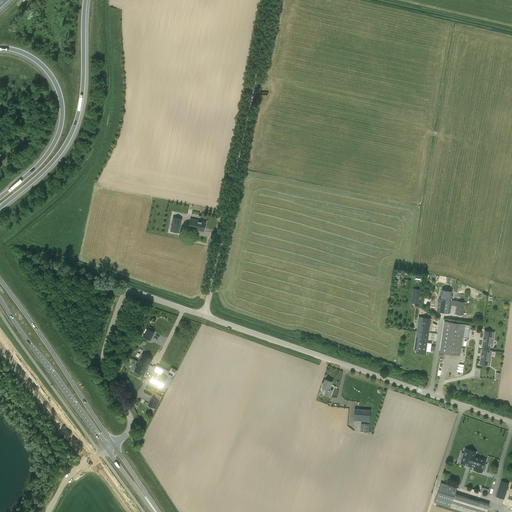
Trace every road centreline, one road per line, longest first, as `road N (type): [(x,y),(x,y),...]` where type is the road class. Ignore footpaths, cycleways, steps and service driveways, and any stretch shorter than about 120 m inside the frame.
road 1 (unclassified): [(511,422),(204,315)]
road 2 (unclassified): [(204,315),(270,0)]
road 3 (unclassified): [(113,444),(130,420),(102,364),(125,291),(204,315)]
road 4 (motorway): [(0,208),(69,140),(82,100),(86,0)]
road 5 (motorway): [(0,48),(44,69),(60,105),(51,147),(0,196)]
road 6 (primary): [(113,444),(0,281)]
road 7 (primary): [(0,300),(106,448)]
